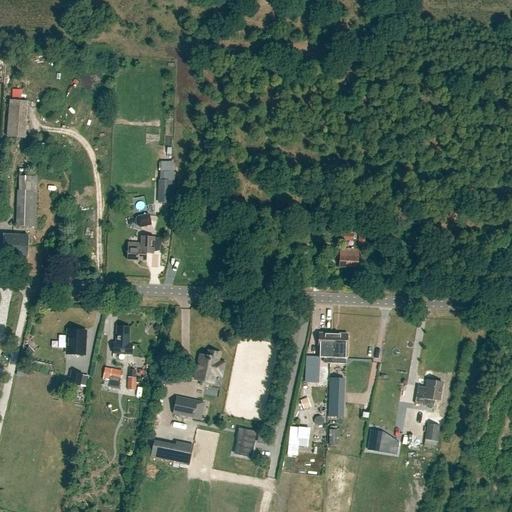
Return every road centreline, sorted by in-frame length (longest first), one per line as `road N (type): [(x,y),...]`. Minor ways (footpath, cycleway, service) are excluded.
road 1 (residential): [(511,306),(28,282)]
road 2 (track): [(483,304),(442,511)]
